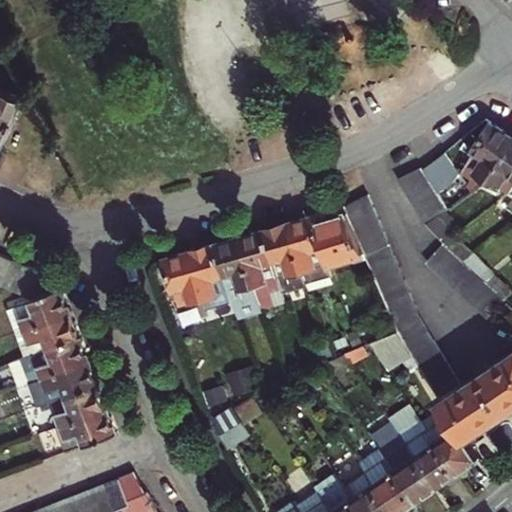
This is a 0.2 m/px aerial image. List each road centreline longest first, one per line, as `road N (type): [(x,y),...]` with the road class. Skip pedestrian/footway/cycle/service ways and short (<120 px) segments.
road 1 (residential): [(91,221),(252,188),(364,152),(511,55)]
road 2 (residential): [(91,221),(218,511)]
